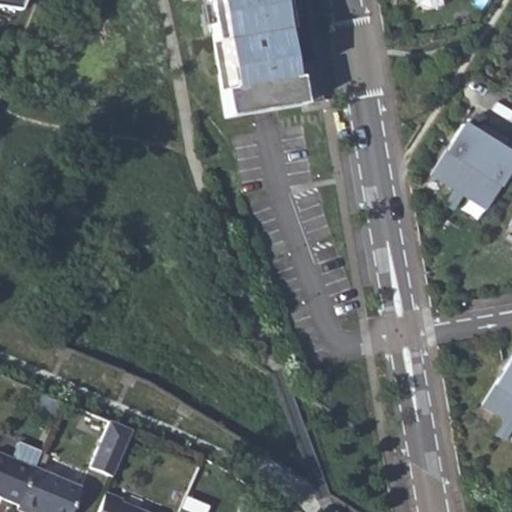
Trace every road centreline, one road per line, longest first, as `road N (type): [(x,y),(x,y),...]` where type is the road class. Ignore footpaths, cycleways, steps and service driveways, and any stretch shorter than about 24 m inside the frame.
road 1 (residential): [(348,0),(403,333)]
road 2 (residential): [(403,333),(435,511)]
